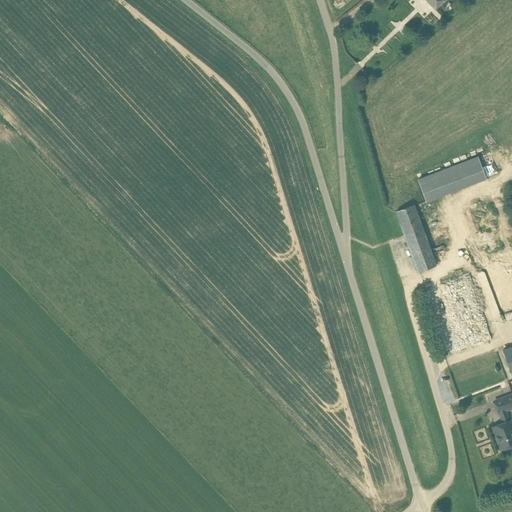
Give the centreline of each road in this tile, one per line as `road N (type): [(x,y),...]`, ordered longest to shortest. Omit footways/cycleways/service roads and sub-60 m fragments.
road 1 (track): [(458,511),(298,0)]
road 2 (unclassified): [(341,246),(284,85),(186,0)]
road 3 (unclassified): [(421,507),(341,246)]
road 4 (unclassified): [(341,246),(333,41),(319,0)]
